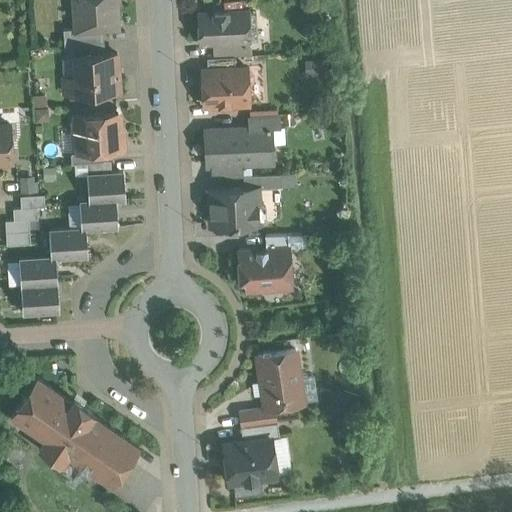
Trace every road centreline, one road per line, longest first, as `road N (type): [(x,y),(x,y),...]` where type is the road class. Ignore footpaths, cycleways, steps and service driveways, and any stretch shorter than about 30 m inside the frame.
road 1 (residential): [(157,0),(169,290)]
road 2 (track): [(511,480),(259,511)]
road 3 (residential): [(177,379),(214,358),(220,334),(201,298),(169,290)]
road 4 (residential): [(177,379),(187,511)]
road 5 (residential): [(132,331),(0,339)]
